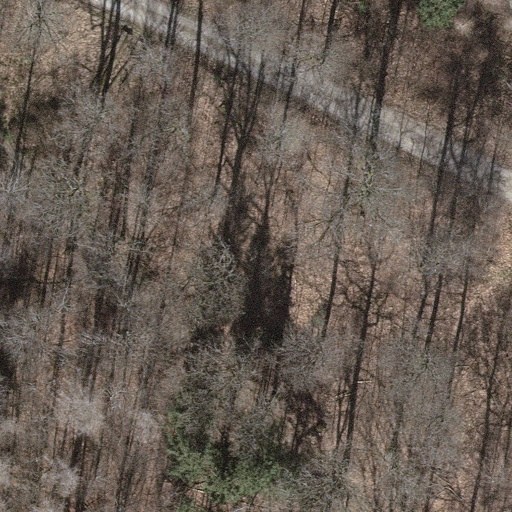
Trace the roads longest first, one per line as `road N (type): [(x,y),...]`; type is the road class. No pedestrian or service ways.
road 1 (track): [(310,511),(0,143)]
road 2 (track): [(114,0),(511,180)]
